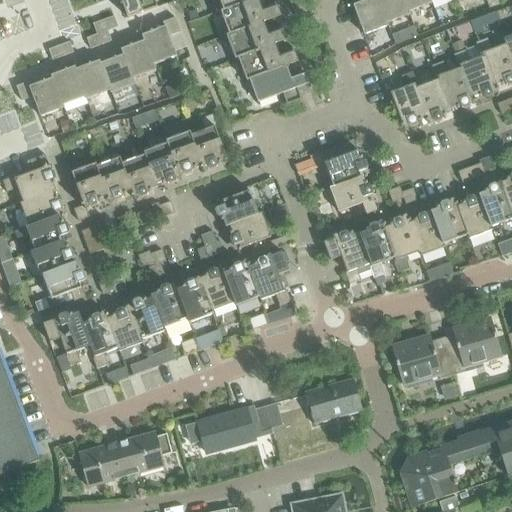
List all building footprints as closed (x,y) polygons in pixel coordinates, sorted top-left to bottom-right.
[(157,9),(154,0),(120,0),(128,20),(157,9)] [(221,12),(222,14),(259,0),(258,0),(223,0),(220,1),(224,11),(221,12)] [(222,14),(227,27),(264,13),(263,11),(259,0),(222,14)] [(303,2),(307,0),(289,0),(296,18),(307,14),(303,2)] [(389,27),(388,24),(387,24),(377,0),(370,0),(353,7),(365,36),(389,27)] [(377,0),(387,24),(388,24),(411,15),(410,13),(409,13),(404,0),(377,0)] [(404,0),(409,13),(410,13),(432,4),(431,1),(430,0),(404,0)] [(226,36),(228,41),(266,27),(264,23),(280,16),(277,6),(263,11),(264,13),(227,27),(230,35),(226,36)] [(190,21),(198,18),(196,10),(187,12),(190,21)] [(487,27),(493,24),(489,15),(483,17),(487,27)] [(97,36),(108,32),(118,28),(115,18),(94,26),(97,36)] [(142,37),(144,42),(153,66),(177,58),(169,38),(180,34),(175,19),(163,24),(164,28),(142,37)] [(228,41),(233,54),(284,35),(282,30),(269,36),(266,27),(228,41)] [(403,31),(393,35),(396,44),(406,40),(403,31)] [(112,43),(108,32),(97,36),(87,39),(91,50),(112,43)] [(238,59),(240,66),(286,48),(283,42),(287,40),(284,35),(233,54),(235,60),(238,59)] [(480,53),(483,57),(484,57),(495,87),(496,87),(505,83),(505,85),(508,86),(511,85),(511,61),(506,45),(506,46),(492,51),(487,39),(476,44),(480,53)] [(121,50),(123,56),(124,56),(132,80),(133,80),(155,72),(153,66),(144,42),(121,50)] [(462,42),(452,46),(455,55),(465,52),(465,50),(462,42)] [(53,62),(74,54),(70,44),(49,51),(53,62)] [(317,72),(327,68),(319,47),(309,51),(317,72)] [(240,66),(245,78),(297,59),(294,51),(288,54),(286,48),(240,66)] [(220,52),(208,56),(212,67),(224,62),(220,52)] [(457,66),(461,69),(461,68),(473,99),(474,98),(482,95),(482,97),(486,98),(491,97),(493,93),(492,92),(497,90),(496,87),(495,87),(484,57),(483,57),(469,62),(465,52),(455,55),(454,56),(457,66)] [(123,56),(100,64),(99,65),(110,92),(111,95),(135,86),(133,80),(132,80),(124,56),(123,56)] [(250,81),(253,90),(290,76),(288,70),(291,63),(293,64),(298,62),(297,59),(245,78),(247,82),(250,81)] [(99,62),(76,70),(75,70),(85,98),(86,100),(110,92),(99,65),(100,64),(99,62)] [(438,79),(439,81),(451,111),(451,110),(461,106),(462,109),(464,110),(470,108),(471,105),(471,103),(475,101),(474,98),(473,99),(461,68),(461,69),(447,73),(443,63),(432,67),(435,77),(438,79)] [(51,76),(52,79),(53,79),(63,106),(63,105),(85,98),(75,70),(76,70),(75,67),(51,76)] [(291,80),(290,76),(253,90),(259,104),(283,95),(287,106),(301,100),(297,89),(310,84),(305,74),(291,80)] [(418,122),(427,118),(416,90),(417,89),(416,86),(417,84),(413,74),(401,78),(405,89),(391,94),(403,127),(408,126),(409,128),(412,129),(417,127),(418,124),(418,122)] [(64,108),(63,105),(63,106),(53,79),(52,79),(30,87),(29,83),(16,87),(22,102),(33,98),(41,117),(64,108)] [(439,81),(417,89),(416,90),(427,118),(429,122),(433,121),(433,123),(436,124),(441,122),(443,119),(442,117),(452,114),(451,110),(451,111),(439,81)] [(501,116),(511,112),(511,109),(508,101),(497,105),(501,116)] [(206,132),(191,137),(202,166),(204,170),(208,169),(208,170),(213,171),(217,170),(218,168),(217,165),(228,161),(217,129),(217,125),(214,116),(201,120),(206,132)] [(166,142),(167,145),(168,145),(179,175),(183,173),(183,175),(187,176),(192,175),(193,172),(193,170),(202,166),(191,137),(190,133),(166,142)] [(320,154),(325,165),(326,167),(334,188),(334,189),(362,177),(366,176),(365,172),(367,171),(369,168),(367,163),(364,162),(361,163),(357,153),(358,153),(354,141),(343,146),(320,154)] [(144,153),(145,157),(145,156),(156,186),(157,186),(167,183),(167,184),(170,186),(175,184),(176,180),(176,179),(180,178),(179,175),(168,145),(167,145),(144,153)] [(310,161),(294,166),(295,168),(299,177),(326,167),(325,165),(320,154),(320,153),(309,157),(311,160),(310,161)] [(145,156),(145,157),(123,164),(133,192),(135,197),(139,196),(140,198),(143,200),(148,198),(150,195),(149,193),(158,189),(157,186),(156,186),(145,156)] [(17,190),(23,203),(23,204),(53,193),(54,193),(56,192),(52,182),(54,182),(56,179),(53,173),(49,173),(48,169),(50,168),(46,157),(27,164),(31,174),(14,180),(11,179),(2,182),(7,194),(17,190)] [(479,162),(480,164),(484,173),(495,169),(491,157),(479,162)] [(120,159),(97,167),(108,198),(109,200),(113,199),(113,200),(117,202),(122,200),(123,197),(123,195),(133,192),(123,164),(120,159)] [(480,164),(469,169),(473,180),(485,176),(484,173),(480,164)] [(99,201),(108,198),(97,167),(96,165),(72,173),(84,206),(74,210),(78,221),(90,217),(86,205),(89,204),(89,206),(94,208),(98,206),(99,202),(99,201)] [(463,184),(473,180),(469,169),(458,173),(463,184)] [(501,183),(502,186),(503,186),(511,211),(511,174),(511,175),(510,177),(511,179),(501,183)] [(367,187),(362,177),(334,189),(334,188),(330,190),(339,214),(362,205),(366,216),(378,211),(374,200),(371,201),(370,197),(373,196),(374,193),(372,188),(369,187),(367,187)] [(313,185),(303,189),(306,197),(316,193),(313,185)] [(479,195),(480,198),(481,198),(492,228),(511,220),(511,211),(503,186),(502,186),(498,188),(498,186),(495,185),(490,186),(488,190),(489,191),(479,195)] [(393,204),(404,200),(401,194),(402,194),(399,188),(389,192),(393,204)] [(413,190),(402,194),(401,194),(404,200),(406,206),(417,201),(413,190)] [(20,205),(28,227),(29,228),(60,216),(60,217),(62,216),(61,212),(63,212),(64,209),(62,203),(59,202),(57,202),(54,193),(53,193),(23,204),(23,203),(20,205)] [(225,228),(230,227),(258,217),(258,216),(250,193),(217,204),(218,209),(216,210),(215,213),(216,218),(220,219),(222,219),(225,228)] [(494,231),(492,228),(481,198),(480,198),(476,199),(475,198),(472,196),(467,198),(466,201),(466,203),(456,206),(467,237),(468,240),(494,231)] [(431,212),(432,215),(433,215),(443,245),(444,245),(467,237),(456,206),(455,203),(450,205),(450,203),(447,202),(441,204),(440,207),(440,208),(431,212)] [(160,207),(163,216),(164,219),(175,215),(171,203),(160,207)] [(147,208),(148,212),(151,220),(163,216),(160,207),(159,204),(147,208)] [(285,206),(268,212),(272,221),(288,215),(285,206)] [(152,223),(151,220),(148,212),(137,216),(141,227),(152,223)] [(418,220),(409,223),(408,223),(419,253),(420,257),(445,248),(444,245),(443,245),(433,215),(432,215),(428,216),(428,215),(424,214),(419,215),(418,218),(418,220)] [(262,215),(258,216),(258,217),(230,227),(233,237),(231,237),(230,240),(232,246),(235,247),(237,246),(238,250),(271,239),(262,215)] [(31,242),(34,251),(34,252),(65,241),(65,242),(69,241),(67,236),(69,236),(70,232),(68,227),(65,226),(63,226),(60,217),(60,216),(29,228),(28,227),(14,233),(19,247),(31,242)] [(393,225),(384,228),(395,259),(395,261),(395,265),(398,274),(410,270),(405,258),(419,253),(408,223),(409,223),(408,220),(403,221),(403,220),(400,218),(395,220),(393,223),(393,225)] [(105,224),(93,228),(97,240),(109,235),(105,224)] [(370,231),(359,234),(370,265),(371,272),(374,279),(383,276),(385,275),(381,264),(395,259),(384,228),(383,226),(379,227),(378,226),(375,224),(370,226),(369,229),(370,231)] [(82,232),(86,244),(97,240),(93,228),(82,232)] [(370,265),(359,234),(358,232),(348,236),(348,234),(345,233),(340,234),(338,238),(339,239),(335,240),(335,239),(324,243),(330,261),(341,258),(346,272),(346,276),(349,286),(361,282),(359,276),(371,272),(370,265)] [(201,237),(205,249),(209,247),(217,244),(213,233),(201,237)] [(113,247),(109,235),(97,240),(101,251),(113,247)] [(90,255),(101,251),(97,240),(86,244),(90,255)] [(41,278),(43,277),(74,265),(72,261),(74,261),(75,257),(73,252),(70,251),(68,251),(65,242),(65,241),(34,252),(34,251),(31,253),(41,278)] [(220,243),(217,244),(209,247),(213,259),(224,255),(220,243)] [(202,263),(213,259),(209,247),(205,249),(197,251),(202,263)] [(9,251),(0,254),(0,259),(2,265),(13,260),(9,251)] [(151,256),(154,264),(155,267),(161,265),(167,263),(163,251),(151,256)] [(142,268),(154,264),(151,256),(150,253),(138,257),(142,268)] [(258,265),(249,269),(248,269),(260,299),(259,299),(260,302),(275,297),(279,307),(291,303),(287,294),(284,291),(279,276),(289,272),(282,254),(271,258),(272,260),(268,262),(267,260),(264,259),(259,261),(257,264),(258,265)] [(76,264),(74,265),(43,277),(52,300),(70,293),(74,304),(87,300),(84,291),(86,290),(84,283),(85,283),(87,279),(85,274),(81,273),(80,273),(76,264)] [(233,271),(225,275),(236,304),(235,304),(237,308),(259,299),(260,299),(248,269),(249,269),(247,266),(243,267),(243,266),(239,264),(234,266),(233,269),(233,271)] [(161,265),(155,267),(149,269),(153,281),(165,276),(161,265)] [(200,280),(200,282),(212,313),(235,304),(236,304),(225,275),(223,271),(219,272),(218,271),(215,270),(210,271),(208,275),(208,276),(200,280)] [(18,276),(8,280),(11,288),(22,284),(18,276)] [(383,276),(374,279),(376,287),(380,289),(382,296),(384,295),(385,292),(384,291),(382,285),(385,284),(383,276)] [(123,279),(111,283),(115,292),(116,295),(127,290),(123,279)] [(103,296),(115,292),(111,283),(111,280),(99,284),(103,296)] [(187,287),(177,291),(188,320),(189,324),(213,315),(212,313),(200,282),(196,284),(195,282),(192,281),(187,283),(186,286),(187,287)] [(152,297),(152,299),(153,299),(165,329),(188,320),(177,291),(175,288),(171,289),(170,288),(167,286),(161,288),(160,291),(161,293),(152,297)] [(129,309),(130,311),(142,341),(143,341),(166,332),(165,329),(153,299),(152,299),(143,303),(142,301),(139,300),(134,302),(133,305),(133,307),(129,309)] [(295,317),(291,303),(279,307),(280,312),(266,317),(269,325),(295,317)] [(117,316),(107,320),(118,350),(119,352),(143,343),(143,341),(142,341),(130,311),(126,312),(126,311),(122,310),(117,312),(116,314),(117,316)] [(76,353),(90,348),(91,347),(82,325),(83,325),(79,314),(69,318),(68,316),(64,315),(60,316),(59,319),(60,322),(56,323),(54,320),(43,325),(50,343),(60,339),(66,354),(67,355),(66,359),(69,368),(81,364),(76,353)] [(92,322),(83,325),(82,325),(91,347),(90,348),(93,357),(93,360),(97,370),(108,366),(104,356),(118,350),(107,320),(106,317),(101,318),(101,317),(98,316),(92,318),(91,321),(92,322)] [(456,345),(443,349),(452,377),(466,373),(464,369),(499,359),(493,340),(495,339),(490,320),(472,325),(473,327),(452,333),(456,345)] [(209,335),(214,347),(224,343),(219,331),(209,335)] [(440,381),(452,377),(443,349),(433,352),(429,339),(407,345),(407,344),(390,349),(396,368),(399,367),(404,386),(406,386),(407,390),(430,384),(429,379),(438,376),(440,381)] [(171,349),(148,359),(148,360),(152,370),(176,360),(171,349)] [(66,354),(58,358),(64,374),(70,372),(69,368),(66,359),(67,355),(66,354)] [(9,473),(39,462),(0,357),(0,495),(15,490),(9,473)] [(148,360),(130,368),(133,376),(152,370),(148,360)] [(125,368),(106,375),(109,384),(129,378),(125,368)] [(314,426),(362,412),(353,379),(305,393),(314,426)] [(277,405),(266,408),(272,430),(283,427),(277,405)] [(261,433),(272,430),(266,408),(254,412),(261,433)] [(224,451),(256,442),(247,409),(196,422),(205,453),(223,448),(224,451)] [(507,478),(511,476),(511,432),(460,448),(459,445),(409,461),(402,476),(407,492),(409,492),(414,508),(458,494),(450,467),(493,454),(501,458),(507,478)] [(155,434),(116,445),(125,477),(164,467),(161,454),(171,451),(167,434),(156,437),(155,434)] [(87,488),(125,477),(116,445),(78,456),(87,488)] [(133,485),(128,487),(131,498),(136,498),(133,485)] [(344,511),(341,497),(292,506),(292,511),(344,511)] [(475,511),(478,511),(474,499),(456,505),(457,506),(440,511),(475,511)]
